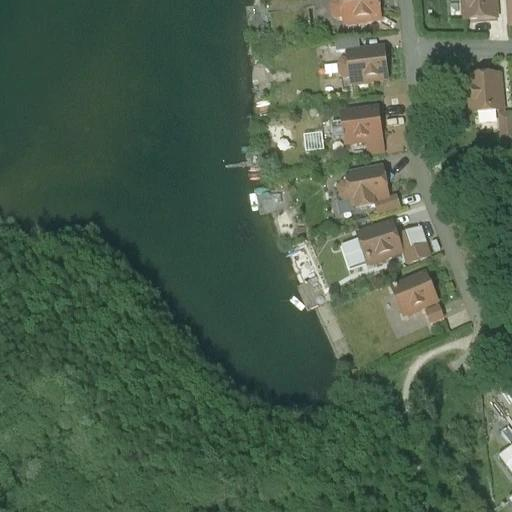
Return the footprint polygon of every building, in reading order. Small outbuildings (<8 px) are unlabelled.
[(376,0),(340,0),(341,0),(340,1),(340,4),(335,5),(332,9),(333,18),(337,22),(343,21),(344,27),(348,27),(348,28),(365,26),(365,24),(380,23),(376,0)] [(493,0),(463,0),(464,6),(462,6),(463,20),(465,20),(466,24),(495,22),(493,0)] [(383,53),(348,57),(348,64),(342,64),(339,69),(340,78),(344,81),(351,81),(351,87),(355,86),(355,88),(369,87),(369,85),(387,82),(383,53)] [(498,79),(469,82),(472,117),(501,115),(498,79)] [(377,113),(342,117),(343,125),(332,126),(333,141),(345,140),(346,147),(366,144),(381,142),(377,113)] [(511,119),(511,118),(500,119),(501,133),(511,131),(511,119)] [(511,131),(501,133),(502,147),(511,145),(511,131)] [(381,142),(366,144),(368,158),(384,156),(383,142),(381,142)] [(382,173),(347,180),(348,186),(342,187),(339,192),(340,201),(345,204),(352,203),(353,209),(356,208),(357,213),(374,210),(373,205),(388,202),(382,173)] [(388,202),(373,205),(377,218),(400,211),(397,201),(388,204),(388,202)] [(418,226),(396,234),(404,256),(425,248),(418,226)] [(392,228),(358,239),(367,267),(371,266),(371,268),(385,264),(384,262),(401,256),(392,228)] [(425,248),(404,256),(408,268),(430,260),(425,248)] [(424,278),(392,292),(404,319),(407,318),(408,319),(421,314),(420,312),(436,305),(424,278)] [(439,310),(425,316),(430,327),(443,322),(439,310)] [(511,450),(498,461),(511,479),(511,450)]
